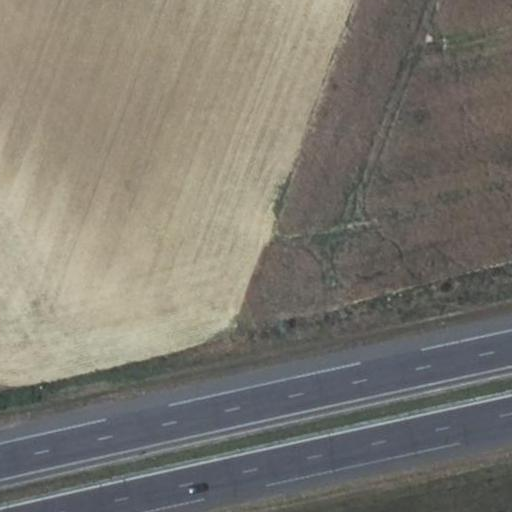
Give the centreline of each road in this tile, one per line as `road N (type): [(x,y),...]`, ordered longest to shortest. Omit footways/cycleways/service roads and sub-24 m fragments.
road 1 (motorway): [(511,348),(0,460)]
road 2 (motorway): [(63,511),(511,413)]
